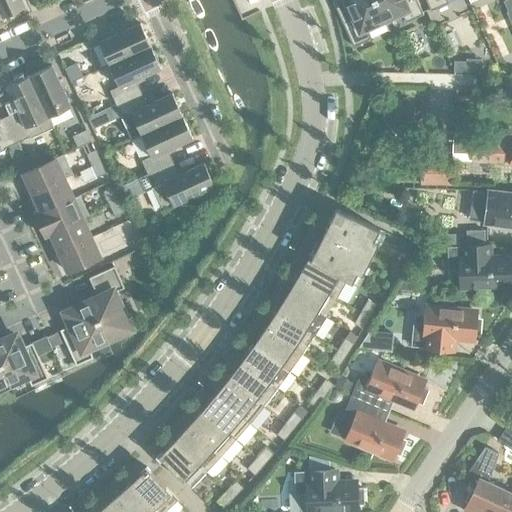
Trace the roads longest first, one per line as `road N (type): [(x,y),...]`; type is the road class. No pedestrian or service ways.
road 1 (residential): [(27,511),(117,436),(185,359),(281,206),(303,154),(308,104),(283,0)]
road 2 (residential): [(407,511),(511,352)]
road 3 (residential): [(229,151),(158,0)]
road 4 (residential): [(0,56),(123,0)]
